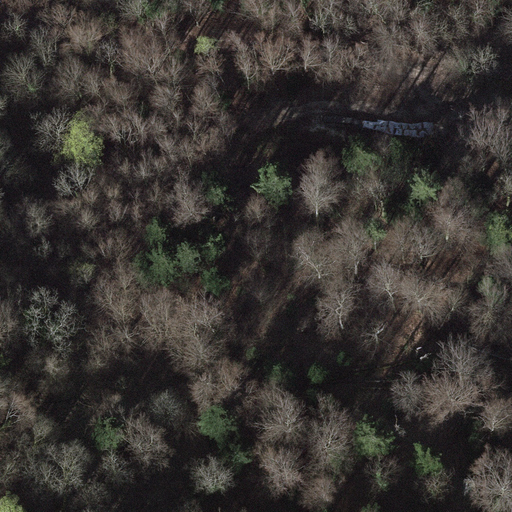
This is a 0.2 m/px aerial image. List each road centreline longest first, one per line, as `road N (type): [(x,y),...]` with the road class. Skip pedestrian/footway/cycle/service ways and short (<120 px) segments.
road 1 (track): [(511,65),(463,68),(384,95),(287,109),(186,163),(89,197),(0,200)]
road 2 (track): [(511,112),(421,80),(286,50),(116,42),(0,9)]
